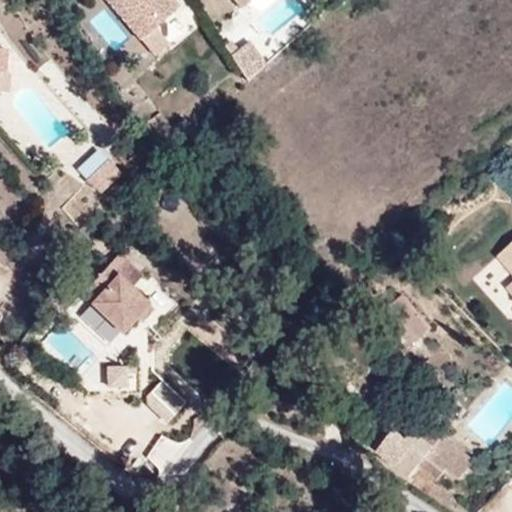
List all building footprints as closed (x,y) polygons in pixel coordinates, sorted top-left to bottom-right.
[(113,0),(139,35),(180,4),(176,0),(113,0)] [(230,0),(244,16),(263,0),(230,0)] [(153,53),(169,40),(155,23),(139,35),(153,53)] [(227,51),(245,75),(267,59),(250,36),(227,51)] [(5,61),(6,38),(0,38),(0,82),(12,83),(14,61),(5,61)] [(88,176),(109,156),(96,140),(73,163),(88,176)] [(511,235),(494,251),(511,273),(511,277),(504,284),(511,292),(511,235)] [(89,315),(118,343),(147,316),(128,299),(141,284),(118,263),(84,300),(95,310),(89,315)] [(427,306),(394,274),(387,280),(418,314),(427,306)] [(400,330),(418,314),(387,280),(383,276),(366,294),(400,330)] [(39,343),(78,374),(96,353),(57,321),(39,343)] [(467,425),(489,443),(511,413),(511,387),(503,380),(467,425)] [(415,476),(432,453),(449,464),(458,452),(433,434),(425,446),(403,430),(399,436),(389,428),(367,459),(399,483),(409,472),(415,476)] [(433,488),(450,465),(432,453),(415,476),(433,488)]
